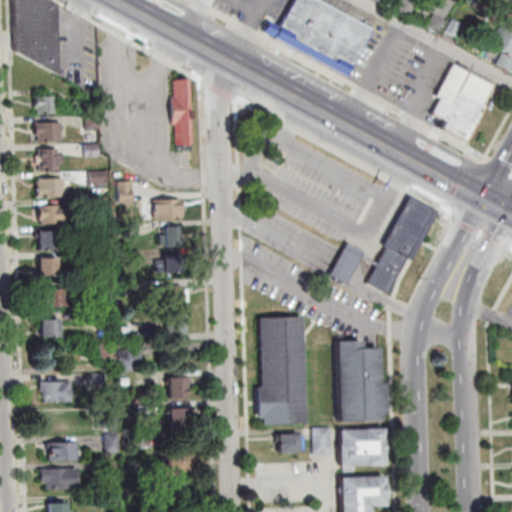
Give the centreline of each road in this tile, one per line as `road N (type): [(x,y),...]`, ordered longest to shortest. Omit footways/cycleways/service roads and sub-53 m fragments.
road 1 (residential): [(232,511),(214,52)]
road 2 (residential): [(11,511),(0,195)]
road 3 (primary): [(382,144),(118,0)]
road 4 (secondary): [(466,511),(464,309)]
road 5 (secondary): [(421,330),(420,511)]
road 6 (secondary): [(480,198),(421,330)]
